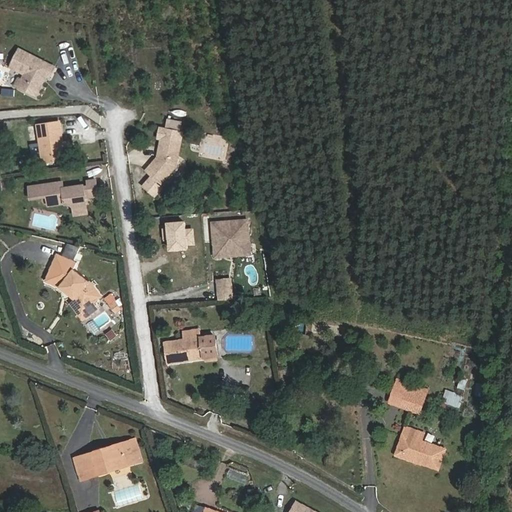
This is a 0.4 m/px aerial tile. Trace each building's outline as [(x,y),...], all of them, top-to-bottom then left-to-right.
[(49,76),(54,67),(19,49),(10,66),(24,73),(22,77),(23,79),(18,87),(34,95),(41,82),(40,80),(44,73),(45,74),(49,76)] [(18,87),(23,79),(18,77),(14,85),(18,87)] [(59,137),(57,122),(35,126),(36,133),(40,162),(62,159),(61,155),(60,143),(59,137)] [(176,159),(178,144),(160,141),(158,156),(176,159)] [(68,155),(66,142),(60,143),(61,155),(68,155)] [(160,184),(175,168),(176,159),(158,156),(157,160),(147,171),(152,176),(158,181),(160,184)] [(154,197),(161,189),(155,184),(150,179),(143,186),(154,197)] [(96,195),(94,181),(86,182),(87,185),(82,186),(82,185),(62,188),(61,182),(28,187),(30,199),(46,197),(47,205),(67,202),(72,207),(85,205),(84,197),(96,195)] [(86,212),(85,205),(72,207),(74,214),(86,212)] [(251,255),(248,222),(213,225),(216,251),(237,250),(237,256),(251,255)] [(237,256),(237,250),(216,251),(216,258),(237,256)] [(91,284),(74,269),(77,263),(56,254),(45,281),(59,287),(76,301),(84,311),(95,302),(102,296),(91,284)] [(232,291),(231,281),(218,282),(219,292),(232,291)] [(233,301),(232,291),(219,292),(220,302),(233,301)] [(117,302),(111,295),(105,300),(111,308),(117,302)] [(85,322),(101,309),(95,302),(84,311),(76,301),(71,305),(85,322)] [(115,328),(106,333),(110,340),(119,335),(115,328)] [(203,340),(202,332),(189,334),(190,341),(203,340)] [(219,357),(216,337),(203,340),(190,341),(166,345),(169,365),(219,357)] [(413,412),(418,383),(391,378),(386,408),(413,412)] [(460,378),(458,387),(466,390),(468,381),(460,378)] [(484,396),(486,386),(477,385),(476,395),(484,396)] [(447,390),(443,402),(460,408),(465,395),(447,390)] [(432,473),(440,454),(417,444),(420,437),(402,429),(395,445),(400,447),(395,458),(432,473)] [(142,460),(136,441),(127,444),(133,463),(142,460)] [(133,463),(127,444),(127,442),(116,446),(115,442),(89,451),(90,453),(96,475),(133,463)] [(395,458),(400,447),(395,445),(391,455),(395,458)] [(96,475),(90,453),(78,457),(85,478),(96,475)] [(314,511),(296,502),(290,511),(314,511)]
